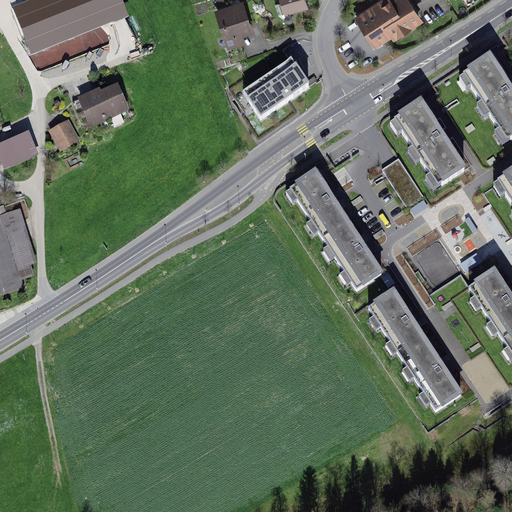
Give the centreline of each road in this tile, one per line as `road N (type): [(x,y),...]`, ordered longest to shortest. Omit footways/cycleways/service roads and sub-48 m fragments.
road 1 (primary): [(146,246),(230,205),(339,112)]
road 2 (primary): [(339,112),(301,128),(146,246)]
road 3 (primary): [(350,104),(511,7)]
road 4 (track): [(62,499),(31,322)]
road 5 (primary): [(0,340),(146,246)]
road 6 (residential): [(397,238),(360,181),(374,147),(350,104)]
